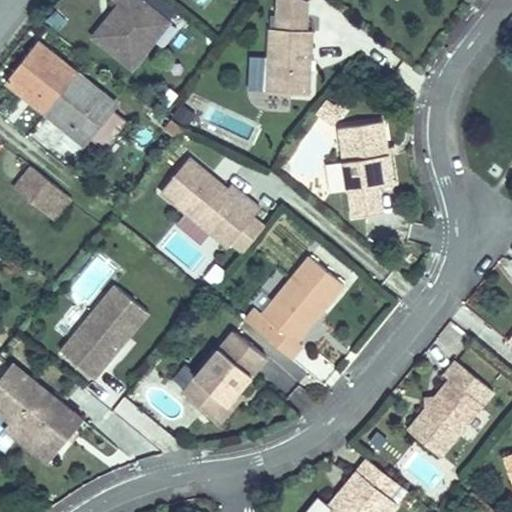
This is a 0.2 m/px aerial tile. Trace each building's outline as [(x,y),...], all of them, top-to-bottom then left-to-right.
[(133,69),(170,21),(142,0),(115,0),(120,3),(110,15),(114,18),(108,25),(105,22),(93,37),(133,69)] [(307,15),(308,1),(304,0),(277,0),(276,29),(270,28),(267,92),(309,94),(313,30),(307,30),(308,15),(307,15)] [(108,25),(114,18),(110,15),(105,22),(108,25)] [(116,103),(39,42),(7,82),(60,125),(63,122),(71,128),(69,131),(84,144),(90,136),(96,129),(103,120),(116,103)] [(334,126),(341,113),(322,103),(315,116),(334,126)] [(185,128),(171,119),(166,127),(179,136),(185,128)] [(101,145),(114,129),(103,120),(96,129),(90,136),(101,145)] [(387,147),(383,120),(340,127),(354,217),(382,212),(378,187),(393,184),(388,154),(387,147)] [(71,128),(63,122),(60,125),(69,131),(71,128)] [(229,247),(260,208),(232,184),(228,189),(189,157),(161,191),(229,247)] [(65,192),(32,166),(15,189),(47,214),(65,192)] [(55,220),(73,198),(65,192),(47,214),(55,220)] [(297,341),(344,283),(310,256),(264,314),(256,308),(246,321),(292,358),(303,345),(297,341)] [(127,339),(149,312),(116,284),(62,351),(95,378),(121,346),(119,344),(125,337),(127,339)] [(238,391),(267,357),(235,331),(184,392),(216,419),(238,391)] [(121,346),(127,339),(125,337),(119,344),(121,346)] [(441,456),(494,391),(457,360),(445,375),(451,379),(436,397),(437,406),(427,407),(409,430),(441,456)] [(84,420),(13,362),(0,377),(0,401),(60,449),(84,420)] [(220,422),(243,395),(238,391),(216,419),(220,422)] [(437,406),(436,397),(426,398),(427,407),(437,406)] [(49,463),(60,449),(0,401),(0,412),(11,421),(5,427),(49,463)] [(511,455),(503,459),(511,480),(511,455)] [(389,511),(397,503),(389,496),(399,483),(368,458),(346,486),(350,488),(344,495),(340,492),(324,511),(389,511)] [(344,495),(350,488),(346,486),(340,492),(344,495)]
